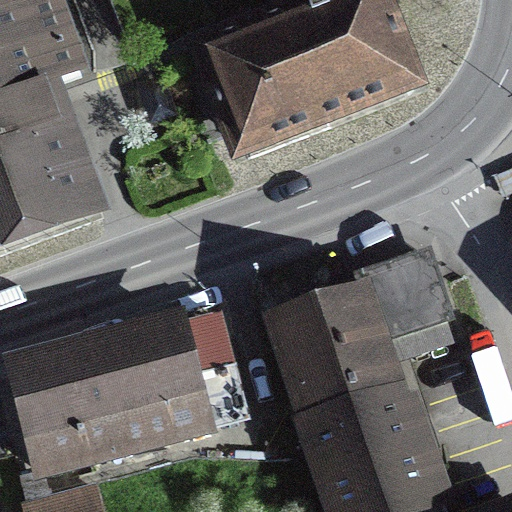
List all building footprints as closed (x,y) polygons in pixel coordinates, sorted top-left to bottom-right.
[(81,69),(55,0),(0,0),(0,235),(83,205),(39,84),(81,69)] [(282,0),(290,18),(324,111),(406,79),(375,0),(282,0)] [(290,18),(206,50),(241,142),(324,111),(290,18)] [(453,343),(426,260),(353,284),(359,301),(281,327),(307,405),(290,411),(325,511),(430,511),(375,345),(407,334),(414,357),(453,343)] [(214,317),(15,369),(41,474),(240,422),(214,317)] [(100,511),(94,488),(25,506),(26,511),(100,511)]
